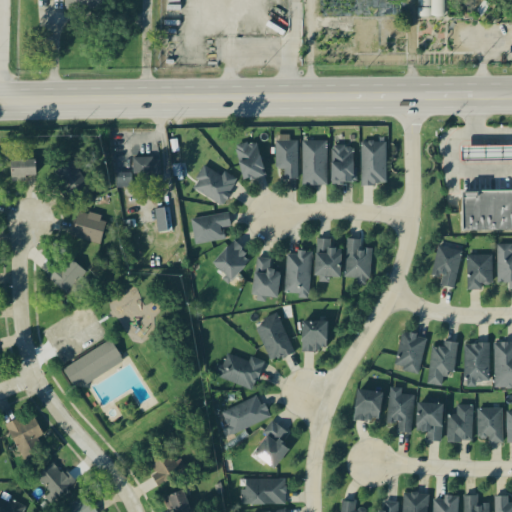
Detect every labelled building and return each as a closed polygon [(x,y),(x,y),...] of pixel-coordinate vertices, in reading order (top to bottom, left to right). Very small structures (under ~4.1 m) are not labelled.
[(108,10),(107,0),(64,0),(64,11),(108,10)] [(418,0),(418,17),(442,17),(442,0),(418,0)] [(277,170),(285,170),(285,180),(298,180),(299,142),(290,142),(290,137),(277,137),(277,170)] [(257,142),(236,148),(246,182),(268,176),(257,142)] [(328,142),(302,143),(303,187),(328,187),(328,142)] [(361,185),(385,185),(385,143),(360,143),(361,185)] [(333,185),(357,185),(355,147),(332,148),(333,185)] [(465,162),(511,161),(511,147),(465,148),(465,162)] [(151,159),(133,159),(133,174),(151,174),(151,159)] [(9,160),(9,177),(35,177),(35,160),(9,160)] [(88,186),(72,161),(52,174),(67,199),(88,186)] [(224,173),(222,177),(205,168),(192,190),(224,208),(239,181),(224,173)] [(119,188),(130,185),(128,173),(117,175),(119,188)] [(511,192),(467,193),(468,232),(511,231),(511,192)] [(155,210),(158,234),(171,233),(169,209),(155,210)] [(106,223),(77,213),(69,236),(98,246),(106,223)] [(223,231),(230,229),(228,213),(191,220),(195,245),(224,240),(223,231)] [(330,248),(331,240),(316,239),(314,277),(339,278),(341,249),(330,248)] [(361,241),(346,240),(343,279),(369,281),(372,249),(361,248),(361,241)] [(212,263),(229,281),(251,259),(233,241),(212,263)] [(508,290),(511,290),(511,245),(497,245),(497,283),(508,283),(508,290)] [(454,289),(461,252),(437,247),(432,275),(442,277),(440,286),(454,289)] [(283,296),(308,298),(311,253),(287,251),(283,296)] [(492,256),(467,256),(467,289),(492,289),(492,256)] [(85,274),(68,258),(47,279),(64,295),(85,274)] [(269,259),(252,260),(255,298),(278,296),(276,273),(271,273),(269,259)] [(270,362),(293,352),(276,315),(253,325),(270,362)] [(326,322),(301,322),(301,352),(326,352),(326,322)] [(393,369),(417,375),(426,339),(402,333),(393,369)] [(62,371),(75,392),(122,362),(110,341),(62,371)] [(456,343),(442,342),(442,348),(430,347),(428,385),(442,386),(442,376),(454,376),(456,343)] [(464,383),(489,383),(489,344),(464,344),(464,383)] [(511,389),(511,344),(494,344),(494,389),(511,389)] [(264,364),(249,358),(247,362),(226,354),(217,377),(253,391),(264,364)] [(352,420),(377,423),(381,393),(356,389),(352,420)] [(396,433),(410,434),(413,393),(389,391),(386,423),(397,423),(396,433)] [(269,419),(259,396),(219,414),(229,437),(269,419)] [(441,442),(442,404),(416,404),(415,432),(426,432),(426,442),(441,442)] [(472,442),(472,406),(456,406),(456,416),(447,416),(447,442),(472,442)] [(502,409),(476,409),(476,439),(488,439),(488,444),(502,444),(502,409)] [(43,452),(37,439),(42,436),(31,413),(5,426),(22,462),(43,452)] [(289,451),(279,442),(286,435),(275,424),(251,450),(271,470),(289,451)] [(161,487),(181,473),(164,449),(145,463),(161,487)] [(76,487),(55,462),(36,479),(57,503),(76,487)] [(285,506),(285,481),(241,481),(241,506),(285,506)] [(168,511),(171,511),(190,511),(182,491),(162,499),(168,511)] [(426,511),(427,495),(402,494),(401,511),(426,511)] [(456,511),(457,497),(433,497),(432,511),(456,511)] [(463,511),(488,511),(488,505),(478,505),(478,497),(464,497),(463,511)] [(511,511),(511,503),(508,503),(508,497),(494,497),(494,511),(511,511)] [(63,511),(91,511),(85,500),(63,511)] [(365,511),(354,511),(355,503),(341,501),(340,511),(365,511)] [(0,511),(19,511),(19,503),(0,503),(0,511)] [(384,511),(370,511),(369,511),(395,511),(396,503),(384,503),(384,511)]
